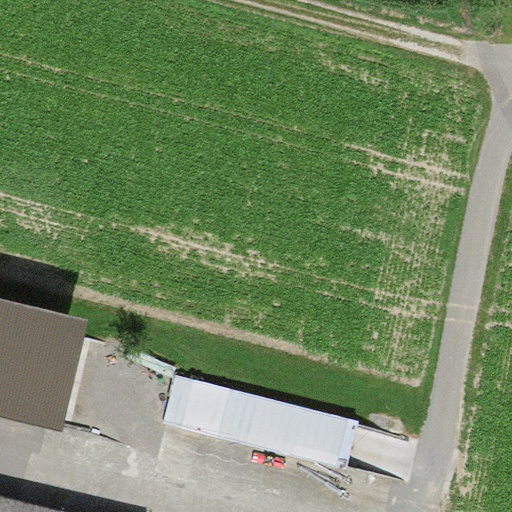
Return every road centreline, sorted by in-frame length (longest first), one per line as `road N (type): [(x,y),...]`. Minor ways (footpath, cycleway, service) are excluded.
road 1 (track): [(511,92),(142,0)]
road 2 (track): [(436,511),(511,209)]
